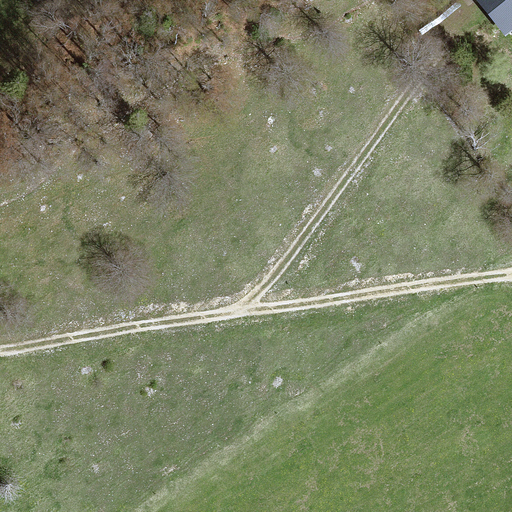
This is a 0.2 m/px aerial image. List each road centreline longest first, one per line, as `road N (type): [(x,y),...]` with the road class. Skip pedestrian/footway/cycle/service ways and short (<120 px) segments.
road 1 (track): [(511,274),(0,350)]
road 2 (track): [(245,310),(427,57)]
